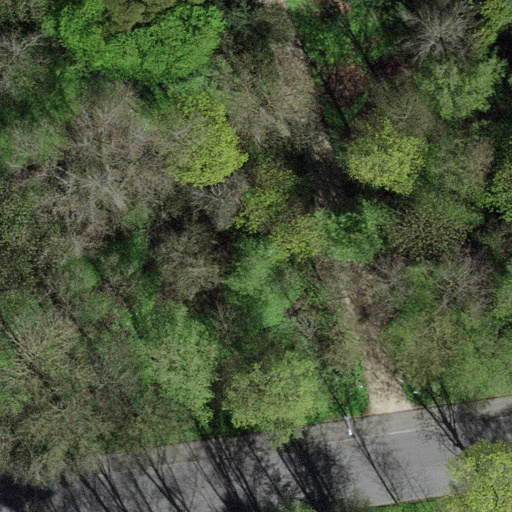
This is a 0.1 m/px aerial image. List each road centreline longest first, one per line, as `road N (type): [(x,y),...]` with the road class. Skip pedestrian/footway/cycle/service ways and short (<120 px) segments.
road 1 (track): [(395,464),(335,206),(273,0)]
road 2 (residential): [(511,446),(57,511)]
